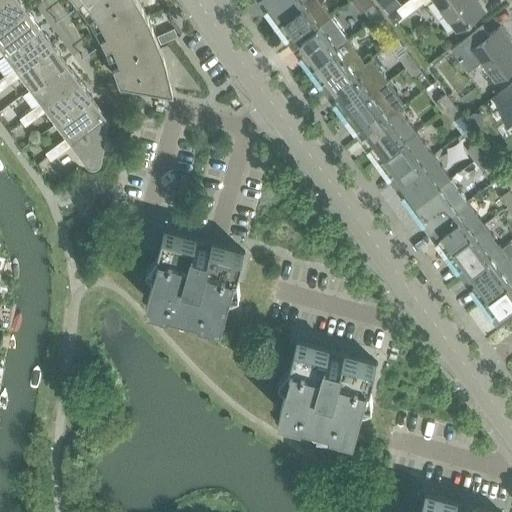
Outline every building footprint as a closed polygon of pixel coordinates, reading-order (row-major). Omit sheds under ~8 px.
[(0,0),(0,27),(26,8),(20,0),(0,0)] [(85,0),(93,10),(104,29),(98,32),(103,42),(109,39),(118,60),(111,62),(115,73),(120,72),(126,70),(128,77),(190,85),(193,79),(165,42),(158,44),(146,14),(137,0),(85,0)] [(269,10),(276,19),(301,0),(264,0),(271,8),(269,10)] [(284,26),(294,40),(331,13),(321,0),(301,0),(276,19),(282,28),(284,26)] [(399,0),(379,0),(389,12),(402,3),(399,0)] [(437,0),(458,27),(483,8),(477,0),(424,0),(425,2),(427,0),(437,0)] [(363,9),(371,20),(379,13),(371,3),(363,9)] [(0,46),(4,51),(39,25),(26,8),(0,27),(0,46)] [(397,9),(390,14),(395,20),(401,16),(397,9)] [(303,56),(310,65),(348,36),(331,13),(294,40),(305,55),(303,56)] [(387,24),(379,13),(371,20),(379,30),(387,24)] [(496,79),(511,66),(511,45),(508,40),(510,38),(500,25),(490,33),(483,23),(452,47),(469,69),(481,60),(496,79)] [(4,51),(14,65),(17,69),(52,43),(39,25),(4,51)] [(173,27),(165,30),(168,38),(176,35),(173,27)] [(318,73),(329,87),(365,60),(348,36),(310,65),(316,74),(318,73)] [(19,72),(29,86),(65,60),(52,43),(17,69),(14,65),(3,73),(9,80),(19,72)] [(397,55),(405,66),(413,60),(406,49),(397,55)] [(372,55),(365,60),(329,87),(339,101),(337,102),(344,111),(389,78),(372,55)] [(29,86),(39,100),(42,103),(78,78),(65,60),(29,86)] [(421,70),(413,60),(405,66),(412,77),(421,70)] [(0,86),(9,80),(3,73),(0,75),(0,86)] [(39,100),(29,108),(34,115),(45,107),(55,121),(90,95),(78,78),(42,103),(39,100)] [(406,101),(389,78),(344,111),(351,120),(352,119),(363,133),(399,106),(406,101)] [(511,82),(495,95),(511,117),(511,82)] [(437,99),(444,109),(452,103),(445,93),(437,99)] [(55,121),(65,135),(68,138),(103,112),(90,95),(55,121)] [(460,114),(452,103),(444,109),(452,120),(460,114)] [(371,149),(378,158),(416,129),(399,106),(363,133),(373,147),(371,149)] [(23,123),(34,115),(29,108),(18,116),(23,123)] [(106,116),(103,112),(68,138),(65,135),(55,143),(60,150),(71,142),(84,160),(88,163),(92,163),(96,161),(98,157),(106,116)] [(387,165),(397,180),(434,152),(416,129),(378,158),(385,167),(387,165)] [(465,148),(473,159),(481,153),(474,142),(465,148)] [(49,158),(60,150),(55,143),(44,151),(49,158)] [(406,195),(412,204),(451,176),(434,152),(397,180),(408,194),(406,195)] [(489,163),(481,153),(473,159),(481,169),(489,163)] [(421,212),(431,226),(468,199),(451,176),(412,204),(419,213),(421,212)] [(499,195),(507,205),(511,201),(511,194),(508,189),(499,195)] [(440,242),(446,251),(485,222),(468,199),(431,226),(442,240),(440,242)] [(455,258),(465,272),(502,245),(485,222),(446,251),(453,260),(455,258)] [(239,275),(245,251),(164,229),(158,253),(160,253),(147,300),(224,321),(236,275),(239,275)] [(474,288),(481,297),(511,273),(511,258),(502,245),(465,272),(476,287),(474,288)] [(511,273),(481,297),(487,306),(489,305),(500,319),(511,310),(511,273)] [(371,386),(378,362),(297,340),(291,364),(293,364),(280,411),(356,432),(369,385),(371,386)] [(492,511),(426,493),(420,511),(492,511)]
